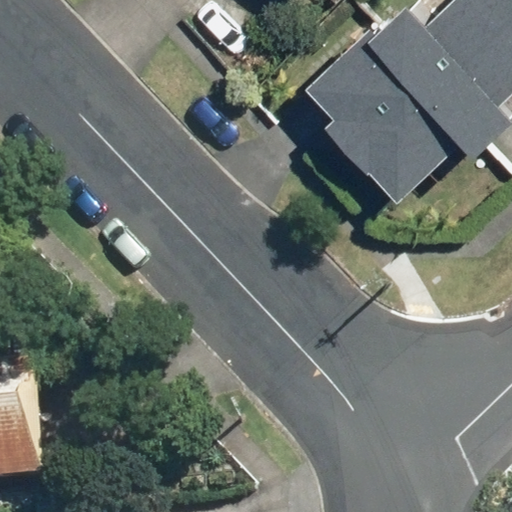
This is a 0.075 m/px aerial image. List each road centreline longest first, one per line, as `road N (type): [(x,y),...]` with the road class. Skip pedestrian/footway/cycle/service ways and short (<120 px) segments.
road 1 (residential): [(383,469),(361,407),(336,371),(0,38)]
road 2 (residential): [(511,386),(458,437),(383,469)]
